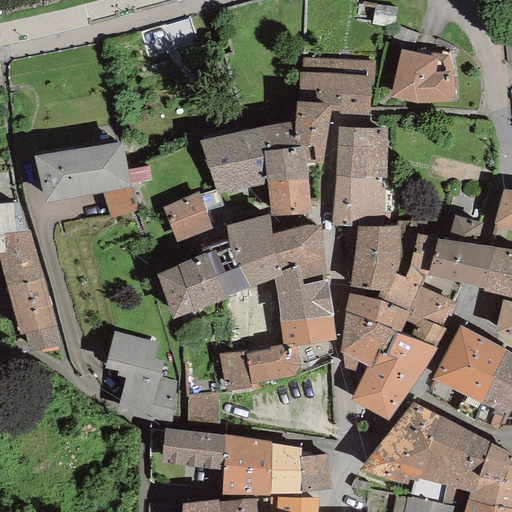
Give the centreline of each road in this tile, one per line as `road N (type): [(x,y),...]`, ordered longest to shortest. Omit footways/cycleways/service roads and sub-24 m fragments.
road 1 (residential): [(348,450),(323,217)]
road 2 (residential): [(213,0),(0,52)]
road 3 (residential): [(145,420),(348,450)]
road 4 (residential): [(140,493),(334,491)]
road 5 (residential): [(511,169),(497,182),(469,284)]
